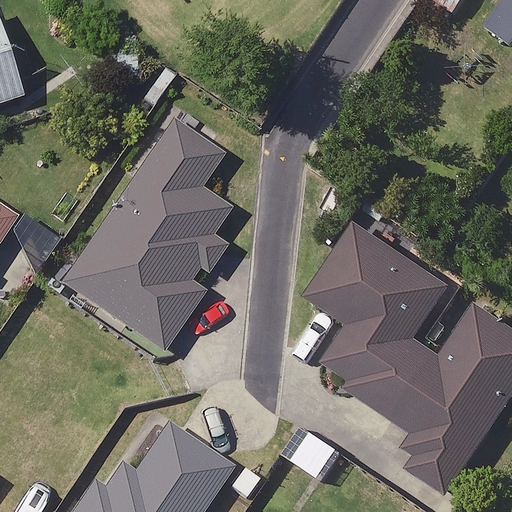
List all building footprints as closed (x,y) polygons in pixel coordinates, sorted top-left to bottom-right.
[(467,0),(437,0),(456,15),(467,0)] [(0,106),(25,98),(0,21),(0,106)] [(233,144),(171,102),(125,169),(138,178),(63,289),(163,357),(207,294),(185,279),(232,209),(202,189),(233,144)] [(0,240),(15,216),(0,206),(0,240)] [(413,238),(371,210),(312,299),(354,327),(323,373),(420,437),(401,464),(450,496),(511,402),(511,331),(478,309),(445,360),(417,341),(453,287),(403,254),(413,238)] [(203,511),(233,470),(163,422),(114,494),(100,485),(82,511),(203,511)] [(346,456),(302,424),(282,451),(326,483),(346,456)]
